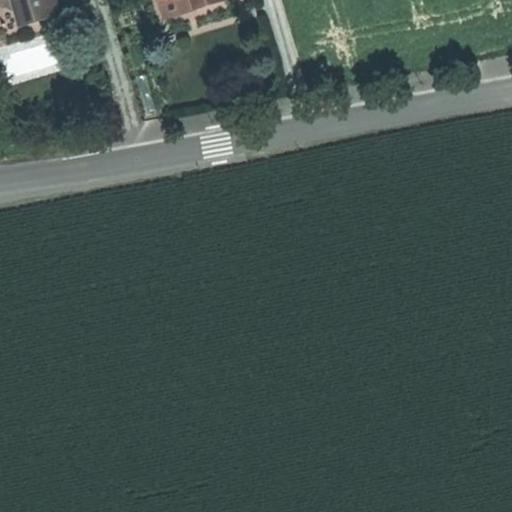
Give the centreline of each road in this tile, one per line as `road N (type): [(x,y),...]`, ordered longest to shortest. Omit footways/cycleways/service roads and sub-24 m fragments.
road 1 (tertiary): [(511,92),(309,128)]
road 2 (tertiary): [(309,128),(138,156)]
road 3 (residential): [(138,156),(90,0)]
road 4 (tertiary): [(138,156),(0,180)]
road 5 (residential): [(309,128),(272,0)]
